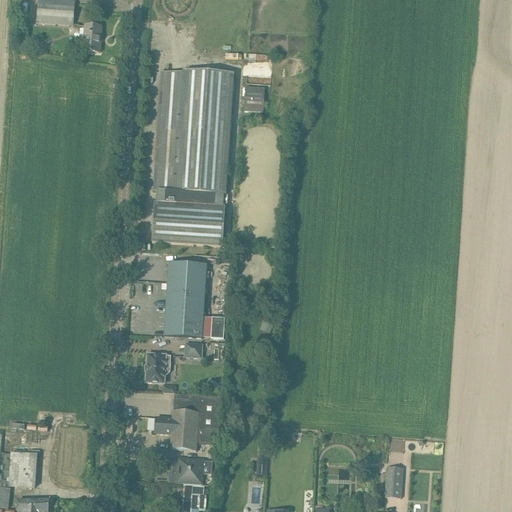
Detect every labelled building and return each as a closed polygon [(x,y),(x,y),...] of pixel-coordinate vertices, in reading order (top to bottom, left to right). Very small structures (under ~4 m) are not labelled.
[(74,2),(46,0),(38,0),(37,24),(72,26),(74,2)] [(102,28),(85,26),(83,53),(100,54),(102,28)] [(200,73),(183,72),(183,74),(164,73),(156,192),(157,192),(156,204),(155,204),(152,244),(222,249),(225,209),(223,208),(224,196),(226,197),(227,176),(234,78),(214,76),(214,74),(200,73)] [(246,88),(244,112),(263,114),(265,89),(246,88)] [(168,265),(164,338),(201,340),(205,267),(168,265)] [(211,340),(224,341),(225,320),(212,320),(211,340)] [(264,322),(260,330),(270,334),(273,326),(264,322)] [(201,347),(185,346),(184,359),(200,360),(201,347)] [(165,358),(147,356),(145,384),(163,385),(163,377),(166,377),(169,374),(169,369),(166,366),(164,366),(165,358)] [(176,387),(163,387),(163,394),(175,395),(176,387)] [(156,419),(155,435),(171,436),(170,451),(171,451),(196,453),(197,445),(210,446),(213,443),(215,446),(215,447),(216,447),(219,399),(190,396),(189,401),(175,400),(174,400),(173,421),(156,419)] [(240,429),(226,428),(224,444),(239,445),(240,429)] [(404,452),(405,440),(389,440),(389,452),(404,452)] [(302,511),(312,511),(315,446),(298,445),(296,511),(302,511)] [(40,452),(29,451),(29,453),(14,452),(14,454),(10,454),(10,455),(1,455),(1,458),(10,459),(9,481),(0,480),(0,508),(8,510),(11,490),(8,489),(8,488),(35,490),(37,456),(39,456),(40,452)] [(267,458),(257,458),(256,476),(266,477),(267,458)] [(172,460),(170,485),(176,485),(180,485),(180,486),(183,486),(204,488),(204,487),(202,487),(203,475),(212,476),(212,463),(204,462),(204,461),(177,459),(177,460),(172,460)] [(401,469),(385,469),(384,498),(399,499),(401,469)] [(268,507),(280,507),(280,476),(269,476),(268,507)] [(203,497),(204,488),(183,486),(181,511),(205,511),(206,497),(203,497)] [(159,488),(158,496),(168,497),(168,488),(159,488)] [(47,511),(49,500),(17,501),(15,511),(47,511)]
